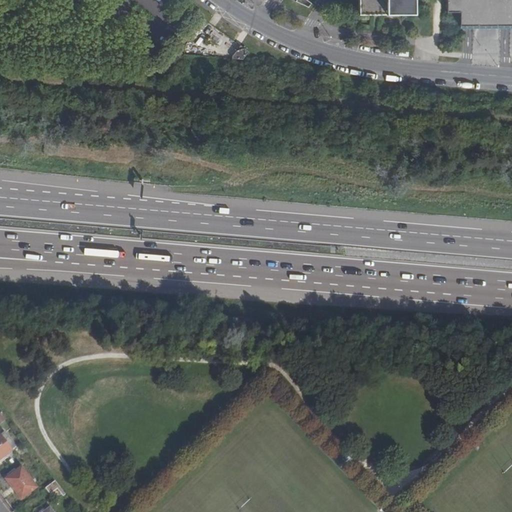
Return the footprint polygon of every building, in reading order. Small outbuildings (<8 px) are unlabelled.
[(356,0),(357,15),(383,15),(412,15),(411,0),(356,0)] [(511,0),(445,0),(445,11),(458,12),(458,25),(469,25),(506,25),(511,24),(511,0)] [(240,45),(231,59),(242,60),(248,51),(240,45)] [(0,459),(12,451),(0,436),(0,459)] [(36,487),(21,468),(6,479),(21,499),(36,487)] [(62,497),(65,494),(55,481),(45,489),(49,496),(56,490),(62,497)]
